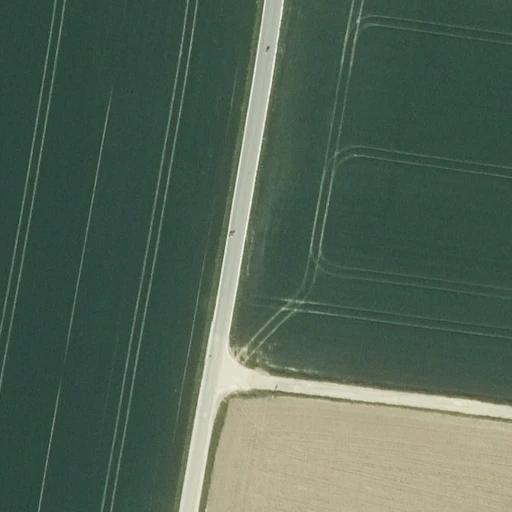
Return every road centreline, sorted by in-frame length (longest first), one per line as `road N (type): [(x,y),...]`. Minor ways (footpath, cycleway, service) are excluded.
road 1 (unclassified): [(190,511),(274,0)]
road 2 (track): [(213,375),(511,412)]
